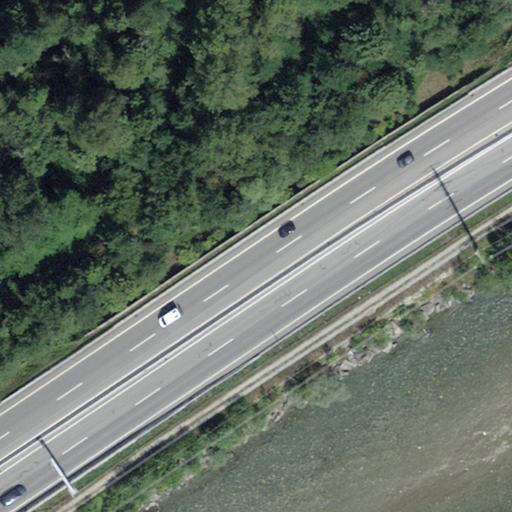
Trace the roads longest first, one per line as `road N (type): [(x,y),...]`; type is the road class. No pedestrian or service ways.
road 1 (motorway): [(0,499),(511,153)]
road 2 (motorway): [(511,96),(0,439)]
road 3 (track): [(420,0),(421,81),(0,367)]
road 4 (track): [(59,511),(511,210)]
